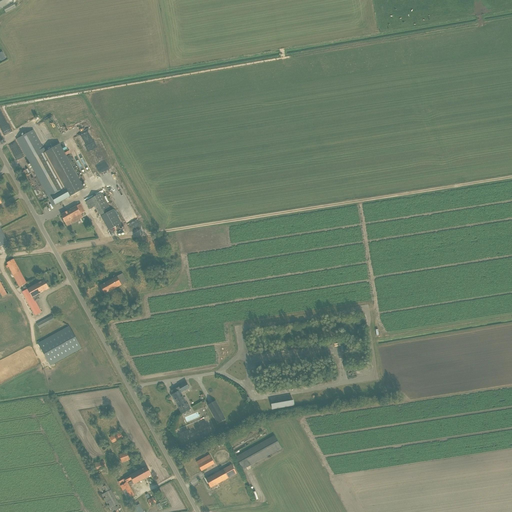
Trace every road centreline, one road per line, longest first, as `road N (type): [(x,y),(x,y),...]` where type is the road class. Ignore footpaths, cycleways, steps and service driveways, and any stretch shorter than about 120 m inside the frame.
road 1 (track): [(17,133),(2,106),(511,18)]
road 2 (track): [(511,178),(53,250)]
road 3 (unclassified): [(197,511),(0,154)]
